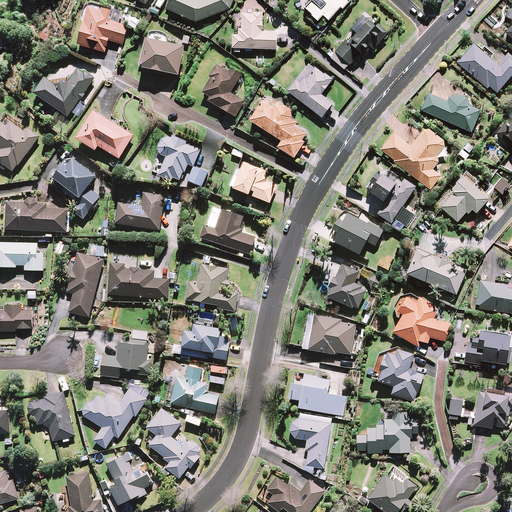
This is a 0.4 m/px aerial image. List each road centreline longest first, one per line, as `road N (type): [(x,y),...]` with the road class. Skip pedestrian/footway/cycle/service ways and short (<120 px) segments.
road 1 (residential): [(186,511),(219,483),(238,451),(278,280),(318,182)]
road 2 (residential): [(117,74),(318,182)]
road 3 (residential): [(318,182),(373,104),(437,35)]
road 4 (residential): [(444,511),(493,488),(492,474),(474,468),(447,499)]
